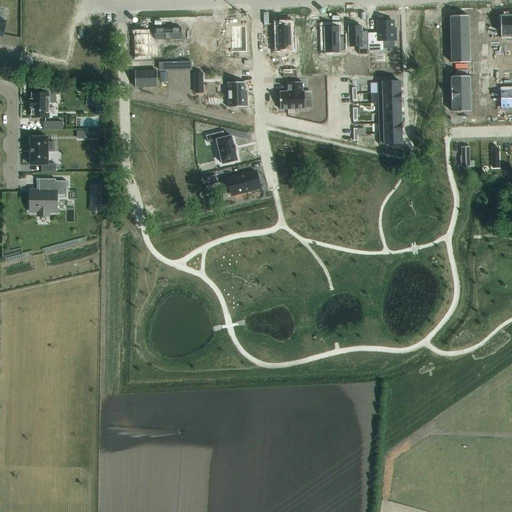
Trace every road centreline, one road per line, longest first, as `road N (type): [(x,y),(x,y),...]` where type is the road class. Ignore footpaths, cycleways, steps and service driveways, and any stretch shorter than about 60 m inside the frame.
road 1 (residential): [(119,4),(125,159),(140,220)]
road 2 (residential): [(254,0),(260,126),(273,186)]
road 3 (residential): [(407,0),(411,141)]
